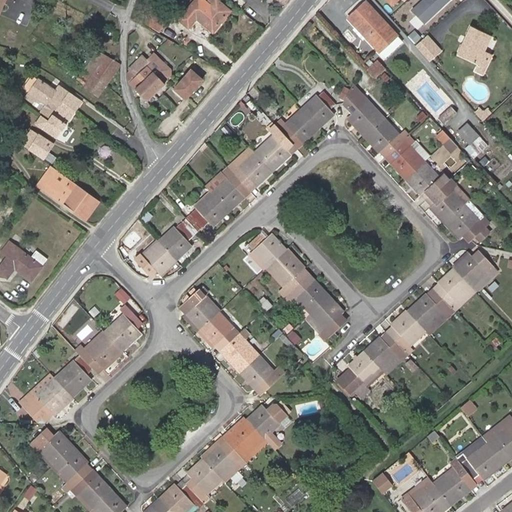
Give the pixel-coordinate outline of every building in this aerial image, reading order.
[(230,11),(216,0),(215,0),(211,6),(206,2),(203,0),(195,0),(179,19),(188,28),(196,19),(213,32),(230,11)] [(422,0),(411,11),(423,24),(448,0),(422,0)] [(367,2),(349,18),(384,57),(401,41),(367,2)] [(153,12),(146,24),(159,32),(166,20),(153,12)] [(481,57),(489,61),(491,56),(483,52),(491,37),(469,27),(456,55),(476,65),(477,65),(481,57)] [(415,47),(429,62),(441,51),(427,35),(415,47)] [(85,70),(106,84),(119,65),(97,51),(85,70)] [(127,72),(128,80),(132,86),(146,102),(164,84),(158,78),(161,74),(166,69),(152,56),(147,60),(139,54),(127,72)] [(481,75),(485,69),(489,61),(481,57),(477,65),(476,65),(473,72),(479,74),(481,75)] [(378,75),(385,69),(377,61),(373,65),(369,61),(366,64),(370,68),(367,70),(374,79),(378,75)] [(191,69),(175,88),(186,98),(203,79),(191,69)] [(77,83),(97,97),(106,84),(85,70),(77,83)] [(161,74),(158,78),(164,84),(167,80),(161,74)] [(50,118),(53,114),(61,102),(75,111),(81,100),(59,86),(55,90),(52,95),(46,90),(49,86),(39,79),(38,80),(31,75),(23,87),(30,92),(26,98),(32,103),(34,101),(36,97),(41,101),(47,104),(40,114),(49,119),(50,118)] [(365,137),(385,118),(353,84),(352,85),(349,90),(344,100),(342,104),(345,108),(351,114),(349,116),(347,117),(365,137)] [(52,95),(55,90),(49,86),(46,90),(52,95)] [(340,97),(344,100),(349,90),(344,88),(340,97)] [(300,110),(318,129),(334,115),(330,110),(336,104),(324,91),(318,97),(316,95),(300,110)] [(61,102),(53,114),(66,123),(75,111),(61,102)] [(473,111),(481,121),(490,112),(485,106),(482,109),(480,110),(477,107),(473,111)] [(451,107),(438,118),(444,124),(456,113),(451,107)] [(309,138),(318,129),(300,110),(284,125),(280,120),(275,125),(292,145),(298,140),(302,144),(309,138)] [(66,123),(53,114),(50,118),(49,119),(48,121),(41,116),(35,124),(56,139),(66,123)] [(5,115),(0,122),(0,123),(6,127),(11,119),(5,115)] [(399,134),(385,118),(365,137),(366,139),(380,153),(385,148),(390,154),(409,136),(410,135),(405,129),(399,134)] [(17,123),(10,133),(19,139),(25,129),(17,123)] [(458,132),(470,145),(479,137),(467,123),(458,132)] [(292,145),(275,125),(274,124),(268,130),(273,135),(254,153),(272,172),(291,155),(286,150),(292,145)] [(26,145),(35,133),(31,130),(22,143),(26,145)] [(443,145),(450,138),(443,130),(436,137),(443,145)] [(40,135),(35,133),(26,145),(30,148),(40,135)] [(52,144),(40,135),(30,148),(44,158),(48,151),(52,144)] [(414,141),(409,136),(390,154),(395,159),(390,164),(405,180),(425,162),(410,145),(414,141)] [(484,142),(479,137),(470,145),(475,150),(484,142)] [(451,139),(450,138),(443,145),(450,153),(457,147),(451,139)] [(297,150),(302,144),(298,140),(292,145),(297,150)] [(292,145),(286,150),(291,155),(297,150),(292,145)] [(249,147),(233,162),(238,167),(254,153),(249,147)] [(385,159),(390,154),(385,148),(380,153),(385,159)] [(57,157),(48,151),(44,158),(53,164),(57,157)] [(233,162),(227,167),(228,168),(233,174),(246,188),(248,190),(254,185),(256,187),(272,172),(254,153),(238,167),(233,162)] [(395,159),(390,154),(385,159),(390,164),(395,159)] [(432,169),(425,162),(405,180),(420,196),(425,192),(430,198),(449,179),(444,174),(440,178),(437,174),(442,169),(437,164),(432,169)] [(44,189),(57,171),(51,167),(38,185),(44,189)] [(228,168),(222,173),(227,179),(233,174),(228,168)] [(99,201),(57,171),(44,189),(85,220),(99,201)] [(211,193),(229,212),(245,197),(241,193),(246,188),(233,174),(227,179),(222,173),(215,179),(220,184),(211,193)] [(454,175),(449,179),(430,198),(435,203),(430,208),(435,213),(444,223),(469,201),(455,185),(459,180),(454,175)] [(215,179),(206,187),(211,193),(220,184),(215,179)] [(425,202),(430,198),(425,192),(420,196),(425,202)] [(213,227),(229,212),(211,193),(195,207),(196,208),(186,218),(198,232),(209,222),(213,227)] [(435,203),(430,198),(425,202),(430,208),(435,203)] [(489,223),(469,201),(444,223),(457,237),(459,239),(463,236),(469,242),(474,237),(485,227),(489,223)] [(42,208),(35,203),(31,209),(37,214),(42,208)] [(147,215),(140,221),(144,226),(151,220),(147,215)] [(174,226),(158,241),(162,246),(176,261),(183,254),(192,246),(188,241),(198,232),(186,218),(176,228),(174,226)] [(490,232),(485,227),(474,237),(478,241),(490,232)] [(267,267),(286,249),(272,234),(267,238),(262,233),(249,244),(255,250),(253,252),(267,267)] [(137,261),(150,275),(156,270),(159,273),(160,274),(161,275),(176,261),(162,246),(158,241),(137,261)] [(30,258),(9,243),(3,251),(9,256),(0,267),(0,271),(8,277),(15,267),(32,280),(47,260),(35,252),(30,258)] [(304,269),(286,249),(267,267),(285,287),(278,293),(283,299),(305,279),(299,273),(304,269)] [(472,256),(469,253),(453,267),(476,292),(498,271),(478,250),(472,256)] [(264,270),(267,267),(253,252),(250,255),(261,266),(264,270)] [(476,292),(453,267),(452,268),(439,281),(437,283),(440,286),(442,288),(436,293),(450,309),(454,312),(476,292)] [(299,273),(305,279),(309,274),(305,270),(304,269),(299,273)] [(153,279),(159,273),(156,270),(150,275),(153,279)] [(309,274),(305,279),(310,285),(315,280),(309,274)] [(289,305),(293,301),(296,299),(310,314),(326,299),(327,298),(329,296),(318,283),(315,280),(310,285),(305,279),(283,299),(289,305)] [(440,286),(437,283),(431,288),(435,291),(440,286)] [(186,313),(200,329),(219,312),(205,296),(209,292),(202,285),(184,302),(190,310),(186,313)] [(429,296),(435,291),(431,288),(426,293),(427,294),(429,296)] [(425,332),(450,309),(436,293),(430,298),(429,296),(427,294),(424,298),(422,296),(415,303),(406,311),(425,332)] [(343,311),(329,296),(327,298),(326,299),(310,314),(325,330),(320,335),(318,336),(320,339),(324,343),(345,323),(339,316),(344,312),(343,311)] [(268,299),(267,299),(262,304),(267,310),(273,305),(268,299)] [(307,317),(310,314),(296,299),(293,301),(307,317)] [(184,302),(180,306),(186,313),(190,310),(184,302)] [(124,351),(142,334),(138,329),(143,324),(129,309),(124,314),(123,313),(104,331),(122,351),(124,352),(124,351)] [(454,312),(450,309),(425,332),(429,336),(454,312)] [(425,332),(406,311),(402,316),(391,326),(394,329),(396,331),(390,336),(408,355),(413,351),(410,347),(425,332)] [(219,342),(224,347),(239,334),(219,312),(200,329),(215,346),(219,342)] [(197,332),(200,329),(186,313),(183,316),(197,332)] [(305,319),(320,335),(325,330),(310,314),(307,317),(305,319)] [(294,330),(301,322),(299,320),(297,321),(295,319),(284,329),(288,334),(291,332),(293,330),(294,330)] [(394,329),(391,326),(385,331),(389,334),(394,329)] [(245,328),(239,334),(245,340),(250,335),(245,328)] [(200,329),(197,332),(212,348),(215,346),(200,329)] [(104,370),(124,352),(122,351),(104,331),(85,349),(81,345),(75,350),(81,356),(94,370),(99,365),(104,370)] [(383,340),(389,334),(385,331),(380,337),(381,338),(383,340)] [(288,334),(286,336),(293,344),(298,339),(291,332),(288,334)] [(226,358),(240,373),(249,364),(259,355),(245,340),(239,334),(224,347),(229,353),(225,357),(226,358)] [(252,335),(248,338),(258,349),(262,345),(252,335)] [(376,342),(375,341),(365,351),(363,352),(383,373),(386,376),(408,355),(390,336),(384,342),(383,340),(381,338),(376,342)] [(220,351),(224,347),(219,342),(215,346),(220,351)] [(220,351),(225,357),(229,353),(224,347),(220,351)] [(383,373),(363,352),(348,366),(352,371),(343,379),(355,392),(361,399),(369,391),(367,388),(383,373)] [(280,379),(273,371),(259,355),(249,364),(240,373),(249,383),(251,386),(254,388),(258,385),(265,392),(280,379)] [(88,375),(94,370),(81,356),(76,362),(74,361),(55,379),(74,399),(75,397),(92,381),(91,379),(88,375)] [(100,374),(104,370),(99,365),(94,370),(97,374),(98,375),(100,374)] [(278,365),(273,371),(280,379),(285,373),(278,365)] [(91,379),(97,374),(94,370),(88,375),(91,379)] [(55,379),(50,373),(31,392),(36,397),(55,379)] [(72,400),(74,399),(55,379),(36,397),(38,398),(25,409),(37,422),(42,419),(50,412),(53,416),(45,423),(50,423),(49,422),(50,420),(54,417),(72,400)] [(350,397),(355,392),(343,379),(339,384),(350,397)] [(255,390),(260,396),(265,392),(258,385),(254,388),(255,390)] [(19,403),(25,409),(38,398),(36,397),(31,392),(19,403)] [(470,400),(461,408),(468,417),(477,409),(470,400)] [(261,404),(246,419),(266,439),(270,444),(276,450),(282,444),(272,433),(281,425),(278,423),(285,417),(274,404),(271,404),(265,409),(261,404)] [(50,412),(42,419),(45,423),(53,416),(50,412)] [(482,437),(504,464),(505,463),(508,461),(511,457),(511,417),(510,415),(482,437)] [(222,437),(228,444),(234,439),(229,433),(246,419),(243,417),(222,437)] [(246,419),(229,433),(234,439),(228,444),(244,460),(266,439),(246,419)] [(440,436),(434,429),(430,434),(435,440),(440,436)] [(71,445),(59,432),(53,437),(49,431),(34,445),(39,450),(37,451),(52,467),(73,448),(71,445)] [(228,444),(222,437),(201,457),(203,459),(218,443),(223,449),(228,444)] [(483,480),(504,464),(482,437),(462,453),(463,454),(457,459),(473,480),(479,476),(482,479),(483,480)] [(266,439),(244,460),(246,462),(248,464),(270,444),(266,439)] [(203,459),(223,480),(225,483),(246,462),(228,444),(223,449),(218,443),(203,459)] [(73,448),(52,467),(67,483),(60,489),(65,495),(71,489),(88,474),(83,468),(88,464),(73,448)] [(433,484),(450,506),(451,505),(452,504),(471,490),(471,489),(472,489),(470,488),(468,484),(473,480),(457,459),(456,458),(450,463),(453,468),(433,484)] [(192,479),(186,485),(204,504),(210,499),(207,495),(223,480),(203,459),(187,473),(189,475),(192,479)] [(93,469),(88,464),(83,468),(88,474),(93,469)] [(98,475),(93,469),(88,474),(93,480),(98,475)] [(390,485),(382,473),(372,481),(376,487),(380,493),(390,485)] [(93,480),(88,474),(71,489),(91,511),(113,491),(98,475),(93,480)] [(183,480),(186,485),(192,479),(189,475),(183,480)] [(428,477),(408,494),(412,500),(433,484),(428,477)] [(186,485),(183,480),(177,486),(181,490),(186,485)] [(159,499),(171,511),(193,511),(197,508),(199,509),(204,504),(186,485),(181,490),(177,486),(175,484),(159,499)] [(442,511),(450,506),(433,484),(412,500),(408,494),(400,500),(410,511),(442,511)] [(32,485),(24,495),(30,500),(38,490),(32,485)] [(91,511),(89,511),(122,511),(128,507),(113,491),(91,511)] [(141,511),(140,511),(145,511),(159,499),(157,497),(142,510),(141,511)] [(171,511),(159,499),(145,511),(171,511)]
